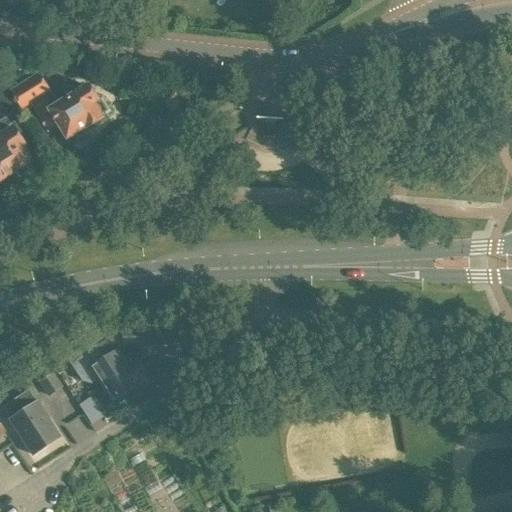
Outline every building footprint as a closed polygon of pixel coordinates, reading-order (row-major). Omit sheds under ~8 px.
[(38,75),(11,91),(24,112),(33,107),(48,131),(58,125),(66,139),(110,112),(102,98),(97,101),(87,86),(50,109),(42,97),(49,92),(38,75)] [(6,83),(0,86),(0,101),(12,120),(24,112),(11,91),(6,83)] [(0,181),(12,174),(17,182),(36,170),(22,147),(23,146),(7,119),(0,123),(0,181)] [(373,176),(380,187),(404,171),(396,160),(373,176)] [(170,345),(169,326),(121,328),(122,347),(170,345)] [(109,337),(95,346),(126,394),(150,379),(137,360),(127,366),(109,337)] [(92,342),(67,358),(81,380),(91,383),(97,379),(113,403),(126,394),(95,346),(92,342)] [(39,381),(48,396),(62,388),(52,373),(39,381)] [(29,389),(14,398),(46,446),(59,438),(40,408),(29,389)] [(14,398),(1,407),(32,455),(46,446),(14,398)]
